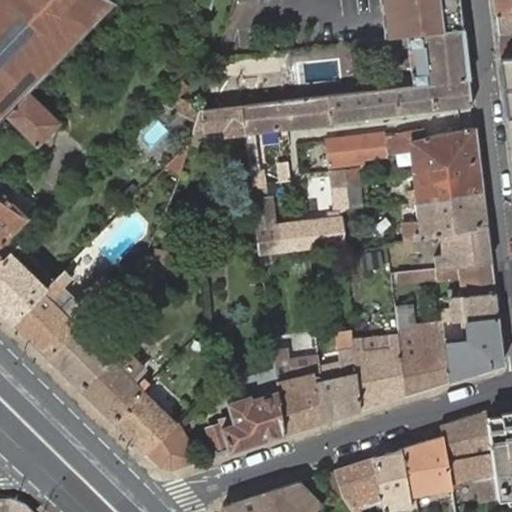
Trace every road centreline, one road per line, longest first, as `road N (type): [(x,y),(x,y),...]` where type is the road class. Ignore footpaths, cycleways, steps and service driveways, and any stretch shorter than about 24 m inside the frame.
road 1 (residential): [(166,511),(182,497),(511,390)]
road 2 (residential): [(477,0),(511,290)]
road 3 (secondary): [(163,511),(0,345)]
road 4 (primary): [(131,511),(0,384)]
road 5 (primary): [(0,410),(104,511)]
